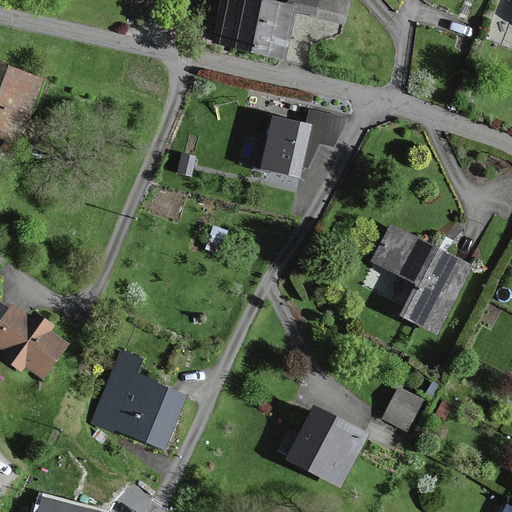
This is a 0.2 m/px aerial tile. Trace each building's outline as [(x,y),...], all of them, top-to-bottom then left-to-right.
[(291,0),(290,5),(266,0),(220,0),(210,46),(284,63),(297,6),(315,10),(317,0),(291,0)] [(44,77),(0,63),(0,152),(18,158),(44,77)] [(344,120),(311,111),(308,124),(277,117),(265,167),(298,175),(301,164),(307,165),(321,141),(337,145),(344,120)] [(470,268),(390,226),(371,261),(415,285),(399,316),(435,335),(470,268)] [(32,319),(12,305),(0,321),(0,351),(6,355),(2,360),(21,373),(24,368),(42,381),(67,346),(49,333),(54,326),(36,313),(32,319)] [(140,362),(119,353),(89,424),(162,455),(186,398),(134,376),(140,362)] [(421,403),(395,390),(380,421),(406,434),(421,403)] [(368,435),(313,407),(285,462),(341,490),(368,435)] [(82,511),(40,501),(36,511),(82,511)]
